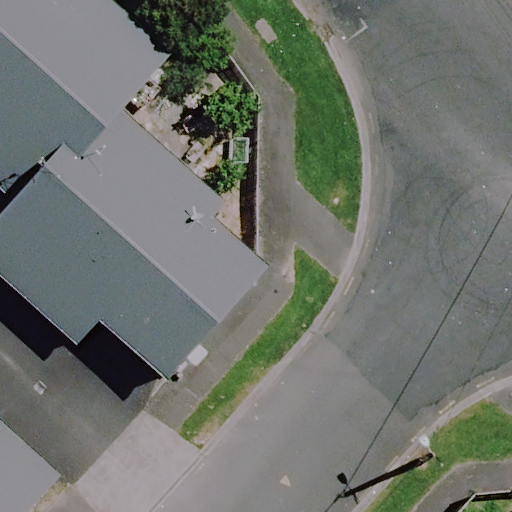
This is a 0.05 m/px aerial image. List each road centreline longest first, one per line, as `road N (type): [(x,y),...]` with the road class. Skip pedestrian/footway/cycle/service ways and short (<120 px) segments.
road 1 (residential): [(511,234),(259,511)]
road 2 (residential): [(423,0),(511,123)]
